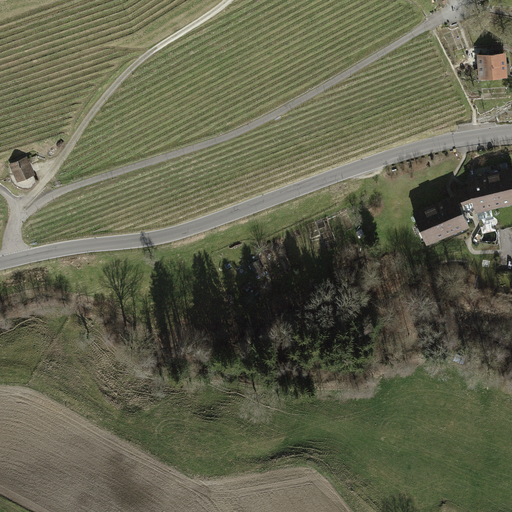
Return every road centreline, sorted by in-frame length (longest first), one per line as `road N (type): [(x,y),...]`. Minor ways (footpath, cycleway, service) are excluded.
road 1 (track): [(473,0),(261,121),(61,192),(19,220),(17,259)]
road 2 (tertiary): [(0,264),(178,233),(442,142),(511,131)]
road 3 (track): [(19,220),(112,88),(237,0)]
